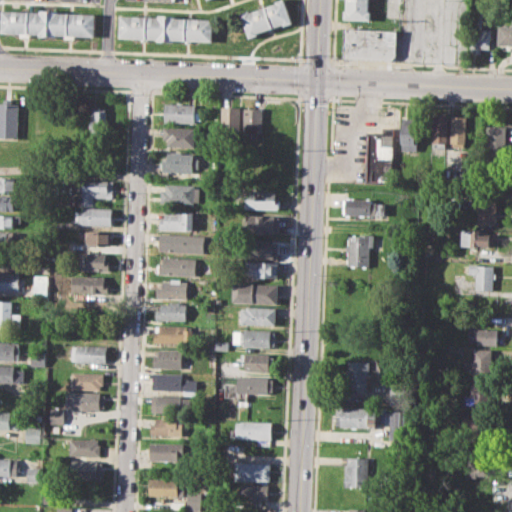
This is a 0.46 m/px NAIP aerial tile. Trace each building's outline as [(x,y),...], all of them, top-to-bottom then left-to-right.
[(251,40),(294,25),(286,0),(242,15),(251,40)] [(343,0),(343,19),(369,20),(369,0),(343,0)] [(2,35),(96,39),(97,16),(3,12),(2,35)] [(471,12),(482,13),(482,28),(490,28),(489,48),(481,48),(481,53),(469,53),(471,12)] [(121,40),(214,44),(215,21),(122,18),(121,40)] [(499,25),(511,25),(511,44),(498,44),(499,25)] [(342,57),(397,60),(398,30),(344,26),(342,57)] [(0,135),(0,102),(3,102),(3,97),(13,98),(13,103),(19,103),(18,136),(0,135)] [(166,102),(197,104),(197,122),(165,121),(166,102)] [(221,105),(241,106),(240,132),(220,131),(221,105)] [(93,106),(107,107),(106,140),(88,139),(89,120),(93,120),(93,106)] [(244,106),(261,107),(261,131),(243,131),(244,106)] [(432,115),(447,115),(446,148),(431,147),(432,115)] [(451,115),(450,145),(466,146),(467,115),(451,115)] [(400,117),(422,117),(421,151),(399,150),(400,117)] [(486,125),(506,125),(505,161),(485,161),(486,125)] [(163,126),(197,128),(196,147),(168,146),(168,138),(163,138),(163,126)] [(366,132),(383,132),(383,126),(393,127),(392,183),(365,182),(366,132)] [(167,152),(195,153),(195,158),(200,158),(200,167),(193,167),(193,171),(162,170),(163,157),(167,158),(167,152)] [(0,175),(26,176),(25,192),(0,191),(0,175)] [(82,178),(114,180),(114,197),(94,196),(94,204),(81,203),(82,178)] [(166,184),(200,185),(199,199),(193,199),(193,203),(160,201),(160,190),(166,190),(166,184)] [(246,189),(276,190),(275,197),(280,197),(280,210),(245,208),(246,189)] [(0,195),(25,196),(24,211),(0,210),(0,195)] [(343,198),(371,199),(371,202),(384,202),(384,215),(342,214),(343,198)] [(477,198),(496,199),(496,224),(476,224),(477,198)] [(75,211),(82,211),(82,206),(113,207),(112,224),(75,223),(75,211)] [(165,210),(194,211),(194,230),(159,229),(159,216),(165,216),(165,210)] [(0,214),(24,215),(23,228),(0,227),(0,214)] [(250,214),(279,215),(278,233),(249,232),(250,214)] [(459,228),(483,228),(483,234),(494,234),(494,245),(459,245),(459,228)] [(87,232),(94,232),(94,229),(112,229),(111,244),(86,243),(87,232)] [(16,232),(0,231),(0,241),(15,242),(16,232)] [(160,233),(200,235),(200,241),(206,241),(206,252),(160,250),(160,233)] [(348,234),(373,234),(373,246),(369,246),(368,265),(348,265),(348,234)] [(245,238),(274,239),(273,242),(278,242),(278,255),(272,255),(272,258),(244,257),(245,238)] [(0,266),(0,248),(23,249),(23,266),(0,266)] [(79,251),(106,252),(106,260),(110,260),(109,271),(78,270),(79,251)] [(163,256),(199,257),(199,274),(159,273),(159,262),(163,263),(163,256)] [(245,260),(277,261),(277,278),(252,277),(252,272),(244,272),(245,260)] [(469,264),(494,264),(493,290),(477,289),(477,273),(469,273),(469,264)] [(0,271),(19,272),(19,278),(24,278),(24,290),(0,289),(0,271)] [(33,274),(47,275),(47,296),(33,296),(33,274)] [(72,275),(107,277),(106,293),(71,292),(72,275)] [(162,280),(189,281),(189,298),(155,297),(155,286),(162,286),(162,280)] [(234,283),(277,284),(276,302),(233,301),(234,283)] [(0,299),(13,300),(12,312),(20,313),(20,327),(12,327),(11,335),(0,334),(0,299)] [(160,302),(188,303),(187,320),(155,319),(155,308),(159,308),(160,302)] [(241,307),(275,308),(274,324),(241,323),(241,307)] [(154,324),(192,326),(191,341),(184,340),(183,344),(153,342),(154,324)] [(477,328),(498,328),(497,344),(476,344),(477,328)] [(233,343),(234,331),(244,332),(244,329),(274,331),(273,348),(243,346),(243,343),(233,343)] [(0,340),(19,341),(18,359),(0,358),(0,340)] [(216,340),(228,341),(228,350),(216,349),(216,340)] [(72,344),(107,345),(107,362),(72,361),(72,344)] [(474,347),(492,348),(492,376),(473,376),(474,347)] [(158,348),(182,349),(181,368),(152,367),(153,354),(158,354),(158,348)] [(29,351),(45,351),(45,365),(29,365),(29,351)] [(241,352),(271,354),(270,370),(245,368),(246,361),(241,361),(241,352)] [(348,361),(369,361),(368,392),(358,392),(358,388),(347,387),(348,361)] [(0,364),(15,365),(14,382),(0,381),(0,364)] [(71,372),(105,372),(104,385),(100,385),(100,389),(71,388),(71,372)] [(153,372),(182,373),(182,379),(196,380),(196,394),(183,394),(183,390),(152,388),(153,372)] [(239,375),(273,377),(272,391),(266,391),(266,394),(234,393),(234,384),(238,384),(239,375)] [(471,380),(491,380),(491,408),(463,407),(463,393),(471,394),(471,380)] [(65,391),(100,392),(100,396),(105,396),(104,407),(100,406),(100,410),(65,409),(65,391)] [(152,396),(190,397),(189,414),(151,412),(152,396)] [(337,406),(377,407),(376,428),(336,426),(337,406)] [(49,407),(63,408),(63,423),(49,423),(49,407)] [(0,411),(17,411),(16,427),(0,427),(0,411)] [(400,411),(390,411),(389,435),(399,435),(400,411)] [(155,418),(176,418),(176,422),(185,422),(184,435),(150,434),(151,423),(154,423),(155,418)] [(236,420),(272,422),(271,445),(257,445),(257,438),(230,437),(230,428),(236,428),(236,420)] [(24,426),(40,426),(40,443),(24,442),(24,426)] [(69,437),(97,438),(97,443),(101,443),(100,455),(68,454),(69,437)] [(150,442),(184,443),(184,460),(149,459),(150,442)] [(0,456),(18,457),(17,471),(10,471),(10,474),(0,473),(0,456)] [(348,456),(368,457),(368,488),(343,487),(344,463),(348,463),(348,456)] [(69,459),(102,461),(101,479),(68,478),(69,459)] [(236,461),(268,462),(268,480),(235,479),(236,461)] [(465,476),(487,476),(488,462),(466,461),(465,476)] [(26,465),(38,466),(38,482),(25,481),(26,465)] [(148,477),(177,479),(177,484),(184,484),(183,496),(147,494),(148,477)] [(235,483),(267,484),(267,500),(234,499),(235,483)] [(187,490),(186,509),(200,509),(200,491),(187,490)]
